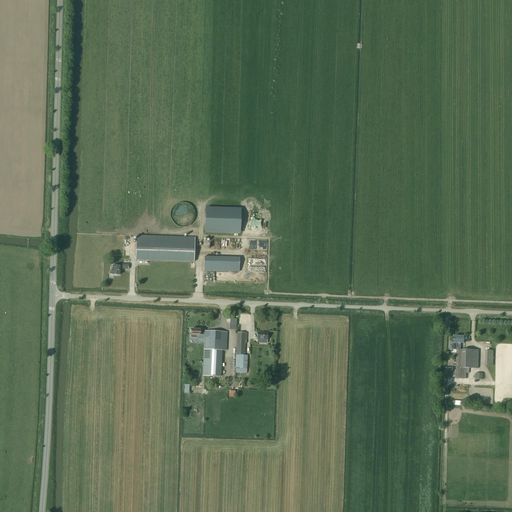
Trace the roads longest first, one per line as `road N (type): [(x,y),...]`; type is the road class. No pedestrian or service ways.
road 1 (unclassified): [(52,295),(511,313)]
road 2 (tertiary): [(52,295),(59,0)]
road 3 (tertiary): [(41,511),(52,295)]
